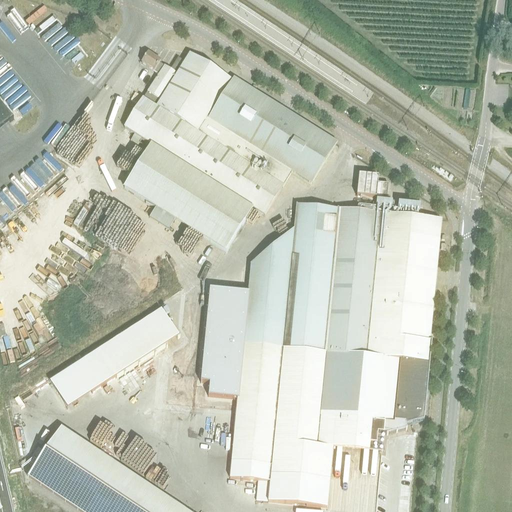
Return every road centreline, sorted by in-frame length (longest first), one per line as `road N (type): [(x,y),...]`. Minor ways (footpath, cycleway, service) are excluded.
road 1 (unclassified): [(127,0),(187,24),(469,210)]
road 2 (unclassified): [(444,511),(469,210)]
road 3 (unclassified): [(469,210),(492,67)]
